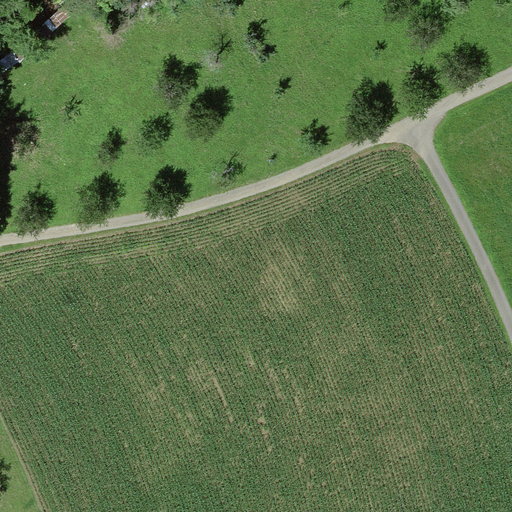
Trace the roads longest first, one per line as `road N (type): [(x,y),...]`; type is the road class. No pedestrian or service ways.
road 1 (track): [(413,125),(271,186),(164,218),(0,245)]
road 2 (track): [(511,76),(413,125),(471,232),(511,338)]
